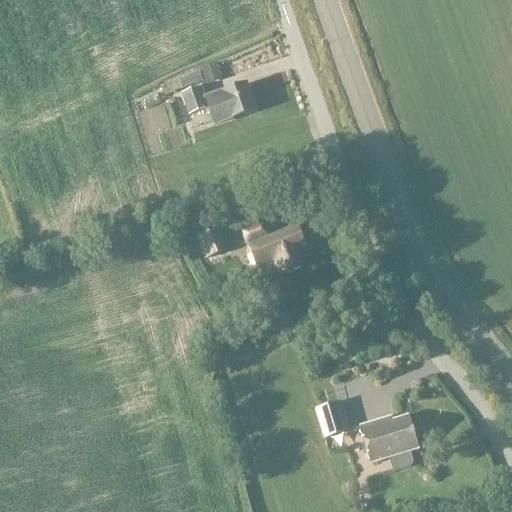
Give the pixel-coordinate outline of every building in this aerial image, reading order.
[(160,89),(164,98),(182,90),(178,81),(160,89)] [(200,87),(179,95),(188,118),(207,111),(213,128),(255,112),(245,86),(205,100),(200,87)] [(261,225),(241,233),(255,269),(273,261),(279,276),(302,266),(297,252),(304,249),(296,228),(265,240),(264,237),(266,237),(261,225)] [(195,238),(196,239),(183,245),(187,256),(200,250),(205,260),(229,251),(220,228),(195,238)] [(340,402),(313,410),(322,440),(349,432),(340,402)] [(358,429),(370,466),(389,460),(392,469),(396,472),(410,468),(412,463),(409,454),(417,452),(408,419),(381,427),(380,423),(358,429)]
